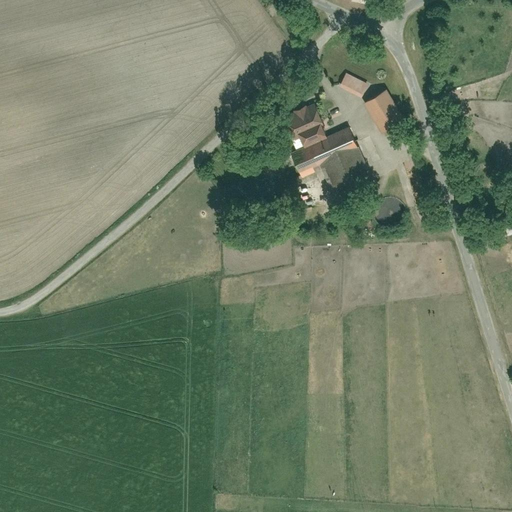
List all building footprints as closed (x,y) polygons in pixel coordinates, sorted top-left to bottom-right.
[(348,71),(340,85),(363,96),(370,82),(348,71)] [(387,86),(365,99),(385,131),(406,117),(387,86)] [(307,144),(292,151),(301,172),(323,163),(336,194),(376,178),(354,123),(333,131),(320,98),(292,109),(307,144)] [(402,223),(405,218),(406,213),(406,208),(404,204),(400,200),(396,197),(391,196),(385,197),(381,200),(377,204),(375,208),(375,214),(376,219),(379,223),(383,226),(388,228),(393,228),(398,226),(402,223)] [(511,223),(503,227),(506,235),(511,232),(511,223)]
